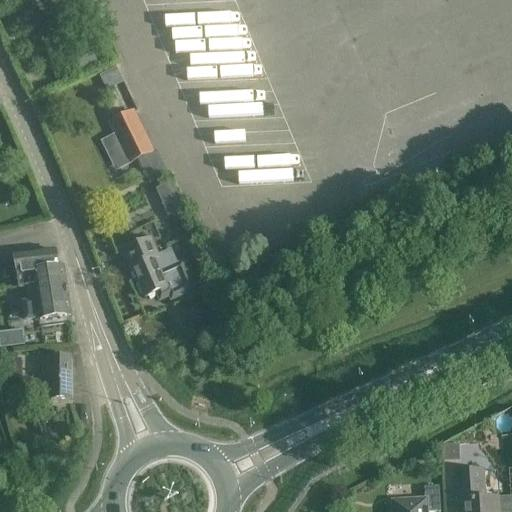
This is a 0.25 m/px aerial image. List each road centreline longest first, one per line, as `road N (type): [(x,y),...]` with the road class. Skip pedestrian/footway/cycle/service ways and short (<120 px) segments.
road 1 (tertiary): [(108,356),(66,228),(0,75)]
road 2 (primary): [(356,411),(511,333)]
road 3 (primary): [(356,411),(210,461)]
road 4 (primary): [(229,497),(314,447),(356,411)]
